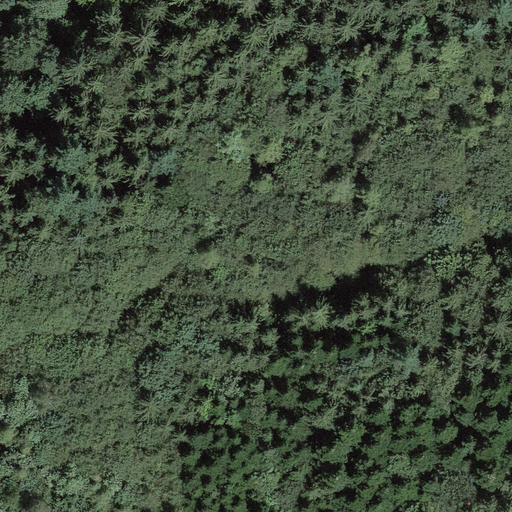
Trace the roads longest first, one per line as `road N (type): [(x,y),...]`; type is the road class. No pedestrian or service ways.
road 1 (track): [(511,256),(0,351)]
road 2 (track): [(91,0),(174,322)]
